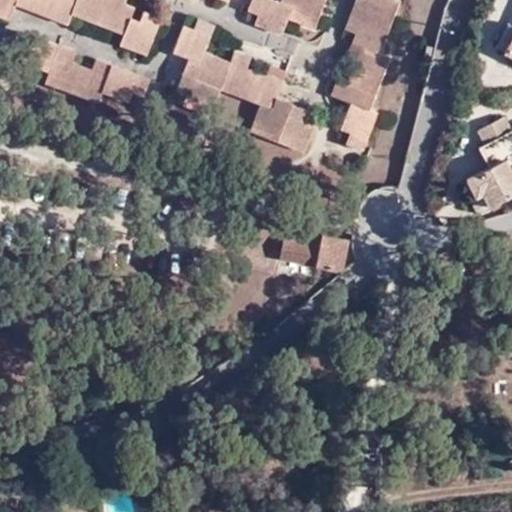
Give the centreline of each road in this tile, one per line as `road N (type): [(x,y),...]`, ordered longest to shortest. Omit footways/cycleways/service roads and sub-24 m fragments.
road 1 (unclassified): [(405,239),(344,275),(179,406),(55,443),(0,450)]
road 2 (unclassified): [(478,0),(453,47),(405,239)]
